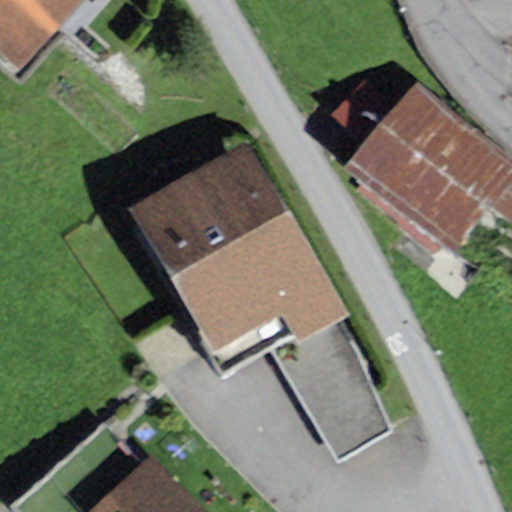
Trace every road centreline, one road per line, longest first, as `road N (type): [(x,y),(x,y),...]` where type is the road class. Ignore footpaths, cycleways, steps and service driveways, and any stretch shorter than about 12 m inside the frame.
road 1 (residential): [(206,0),(406,333),(487,511)]
road 2 (residential): [(420,0),(440,49),(511,138)]
